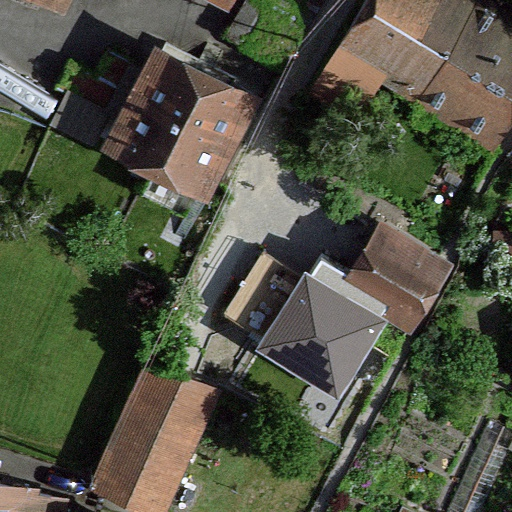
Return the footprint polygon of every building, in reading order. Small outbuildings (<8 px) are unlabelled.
[(261,0),(241,38),(272,54),(300,0),(261,0)] [(511,102),(511,9),(495,0),(367,0),(332,62),(485,150),(511,102)] [(209,186),(259,88),(156,35),(106,134),(209,186)] [(411,331),(451,265),(380,223),(347,277),(319,260),(266,347),(335,389),(381,314),(411,331)] [(156,511),(214,389),(149,358),(91,480),(156,511)] [(131,511),(128,509),(0,478),(0,511),(131,511)]
